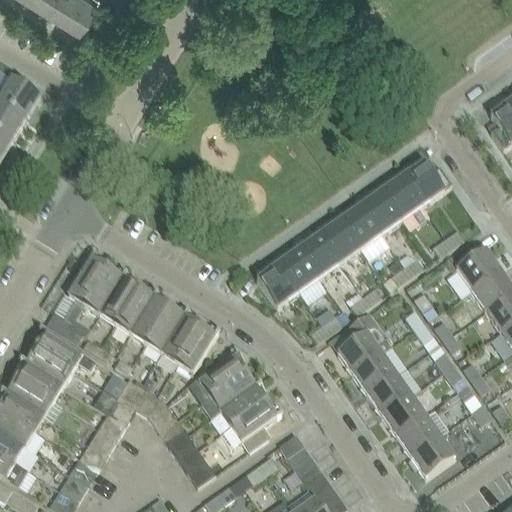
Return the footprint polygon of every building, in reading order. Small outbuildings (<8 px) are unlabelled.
[(58,0),(30,0),(50,12),(58,0)] [(98,0),(58,0),(50,12),(77,29),(79,30),(98,0)] [(0,106),(26,123),(39,101),(11,84),(4,96),(0,92),(0,106)] [(502,155),(511,148),(511,107),(511,105),(489,120),(497,132),(490,138),(502,155)] [(0,136),(13,144),(26,123),(0,106),(0,136)] [(0,164),(13,144),(0,136),(0,164)] [(451,191),(438,174),(431,179),(422,167),(401,182),(421,212),(451,191)] [(401,226),(421,212),(401,182),(380,197),(401,226)] [(380,241),(401,226),(380,197),(359,211),(380,241)] [(360,255),(380,241),(359,211),(339,226),(360,255)] [(339,270),(360,255),(339,226),(318,240),(339,270)] [(450,253),(464,244),(458,235),(444,244),(450,253)] [(318,284),(339,270),(318,240),(298,255),(318,284)] [(438,261),(450,253),(444,244),(432,253),(438,261)] [(298,299),(318,284),(298,255),(277,269),(298,299)] [(470,297),(499,276),(484,255),(455,276),(470,297)] [(84,310),(107,273),(98,268),(101,263),(94,258),(68,300),(75,305),(64,323),(54,317),(46,330),(65,341),(70,333),(73,328),(84,310)] [(410,283),(422,274),(415,264),(402,272),(410,283)] [(204,265),(192,274),(204,292),(217,283),(204,265)] [(276,314),(298,299),(277,269),(255,284),(276,314)] [(397,292),(410,283),(402,272),(389,282),(397,292)] [(99,320),(125,278),(118,274),(115,278),(107,273),(84,310),(99,320)] [(484,318),(511,298),(511,294),(499,276),(470,297),(484,318)] [(114,329),(137,292),(130,287),(133,283),(125,278),(99,320),(114,329)] [(130,339),(156,297),(149,293),(146,298),(137,292),(114,329),(130,339)] [(368,311),(381,301),(375,293),(362,302),(368,311)] [(145,349),(169,312),(160,307),(163,302),(156,297),(130,339),(145,349)] [(499,338),(511,328),(511,298),(484,318),(499,338)] [(413,305),(422,318),(431,312),(422,299),(413,305)] [(356,319),(368,311),(362,302),(350,311),(356,319)] [(161,359),(187,316),(180,312),(177,317),(169,312),(145,349),(161,359)] [(176,368),(199,331),(191,326),(194,321),(187,316),(161,359),(176,368)] [(414,336),(423,329),(414,317),(405,323),(414,336)] [(451,340),(442,327),(436,319),(427,326),(442,347),(451,340)] [(375,351),(366,338),(376,332),(368,320),(345,336),(353,347),(336,359),(352,380),(381,360),(391,353),(385,344),(375,351)] [(327,340),(341,329),(335,321),(320,331),(327,340)] [(511,356),(511,328),(499,338),(511,356)] [(422,348),(431,342),(423,329),(414,336),(422,348)] [(199,331),(176,368),(192,378),(219,336),(211,331),(208,336),(199,331)] [(316,347),(327,340),(320,331),(310,338),(316,347)] [(82,360),(83,360),(41,333),(36,341),(41,344),(36,353),(73,375),(77,368),(90,376),(95,368),(82,360)] [(65,341),(77,349),(82,340),(70,333),(65,341)] [(442,347),(451,359),(460,353),(451,340),(442,347)] [(95,360),(100,352),(88,344),(83,353),(95,360)] [(95,360),(108,368),(113,359),(100,352),(95,360)] [(63,391),(73,375),(36,353),(31,361),(25,358),(21,365),(63,391)] [(209,402),(245,377),(239,369),(244,366),(239,358),(198,387),(209,402)] [(442,377),(452,371),(443,358),(434,364),(442,377)] [(396,380),(381,360),(352,380),(366,401),(396,380)] [(115,372),(127,379),(132,371),(120,364),(115,372)] [(53,406),(63,391),(21,365),(16,372),(22,375),(17,383),(53,406)] [(471,388),(480,381),(471,369),(462,375),(471,388)] [(451,390),(460,383),(452,371),(442,377),(451,390)] [(219,417),(260,388),(255,382),(251,385),(245,377),(209,402),(219,417)] [(381,422),(410,401),(396,380),(366,401),(381,422)] [(471,388),(480,401),(489,394),(480,381),(471,388)] [(44,422),(53,406),(17,383),(11,392),(6,389),(2,395),(44,422)] [(141,405),(147,396),(129,384),(123,394),(141,405)] [(230,432),(266,406),(260,399),(265,395),(260,388),(219,417),(230,432)] [(135,414),(141,405),(123,394),(117,403),(135,414)] [(0,415),(34,437),(44,422),(2,395),(0,398),(0,404),(2,406),(0,409),(0,415)] [(149,423),(164,406),(147,396),(141,405),(135,414),(136,415),(149,423)] [(135,414),(117,403),(110,399),(100,414),(126,430),(136,415),(135,414)] [(472,399),(462,406),(471,418),(481,412),(472,399)] [(395,442),(425,421),(410,401),(381,422),(395,442)] [(173,420),(167,410),(164,406),(149,423),(155,432),(173,420)] [(241,447),(281,418),(277,411),(272,415),(266,406),(230,432),(220,439),(230,453),(240,446),(241,447)] [(500,410),(491,417),(500,430),(509,423),(500,410)] [(480,431),(489,425),(481,412),(471,418),(480,431)] [(117,446),(126,430),(100,414),(108,419),(98,434),(117,446)] [(0,437),(24,452),(34,437),(0,415),(0,437)] [(166,447),(183,434),(173,420),(155,432),(166,447)] [(410,463),(439,442),(425,421),(395,442),(410,463)] [(107,461),(117,446),(98,434),(88,449),(107,461)] [(176,462),(194,449),(183,434),(166,447),(176,462)] [(0,458),(15,468),(24,452),(0,437),(0,458)] [(279,450),(282,454),(287,462),(302,452),(294,440),(279,450)] [(439,442),(410,463),(425,484),(454,463),(439,442)] [(97,476),(107,461),(88,449),(79,465),(97,476)] [(186,476),(204,464),(194,449),(176,462),(186,476)] [(292,472),(309,460),(303,451),(286,463),(292,472)] [(28,476),(15,468),(0,458),(0,481),(17,492),(28,476)] [(299,481),(316,469),(309,460),(292,472),(299,481)] [(258,471),(264,480),(277,471),(271,462),(258,471)] [(197,491),(214,479),(204,464),(186,476),(197,491)] [(88,492),(97,476),(79,465),(69,480),(88,492)] [(305,490),(322,478),(316,469),(299,481),(305,490)] [(252,489),(264,480),(258,471),(245,480),(252,489)] [(311,499),(328,487),(322,478),(305,490),(311,499)] [(78,507),(88,492),(69,480),(59,496),(78,507)] [(93,485),(85,511),(88,511),(101,511),(109,490),(93,485)] [(317,508),(334,495),(328,487),(311,499),(317,508)] [(217,500),(223,509),(236,500),(230,491),(217,500)] [(6,506),(15,511),(35,511),(37,510),(12,495),(6,506)] [(320,511),(329,511),(341,504),(334,495),(317,508),(320,511)] [(50,511),(75,511),(78,507),(59,496),(49,511),(50,511)] [(217,500),(199,511),(218,511),(223,509),(217,500)] [(150,511),(165,511),(159,503),(149,510),(150,511)]
